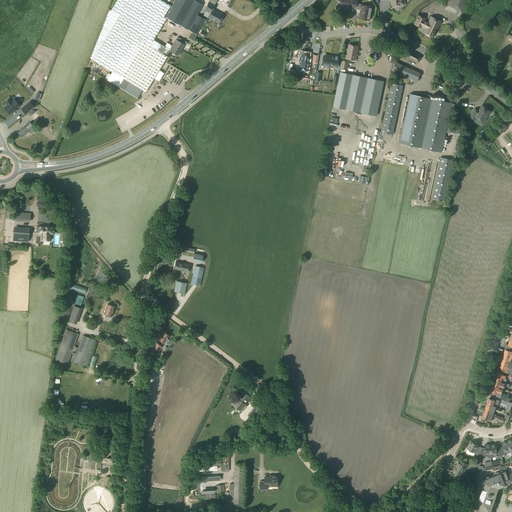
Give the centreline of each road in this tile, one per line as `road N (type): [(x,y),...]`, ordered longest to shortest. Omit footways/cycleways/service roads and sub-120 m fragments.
road 1 (unclassified): [(354,509),(303,454),(285,400),(143,295)]
road 2 (unclassified): [(511,106),(390,35),(316,35),(301,24)]
road 3 (unclassified): [(123,511),(143,295)]
road 4 (primary): [(160,123),(306,0)]
road 5 (unclassified): [(143,295),(185,168),(163,127)]
road 6 (track): [(42,174),(41,185),(140,298)]
road 7 (residential): [(464,423),(511,288)]
road 8 (unknown): [(428,53),(396,144),(438,157)]
